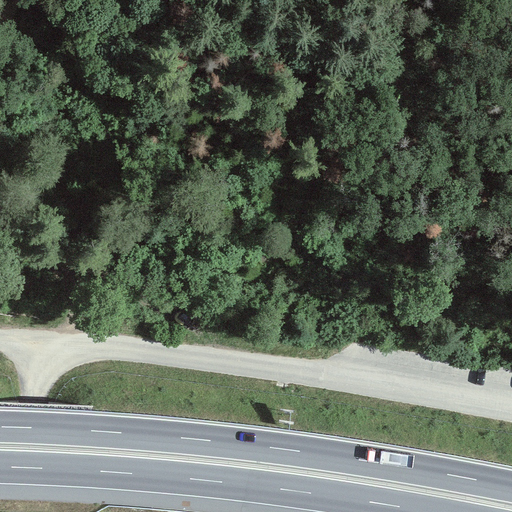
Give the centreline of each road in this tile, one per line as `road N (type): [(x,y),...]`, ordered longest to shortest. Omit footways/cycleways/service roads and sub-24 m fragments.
road 1 (trunk): [(511,487),(291,450),(0,427)]
road 2 (trunk): [(0,467),(197,479),(426,511)]
